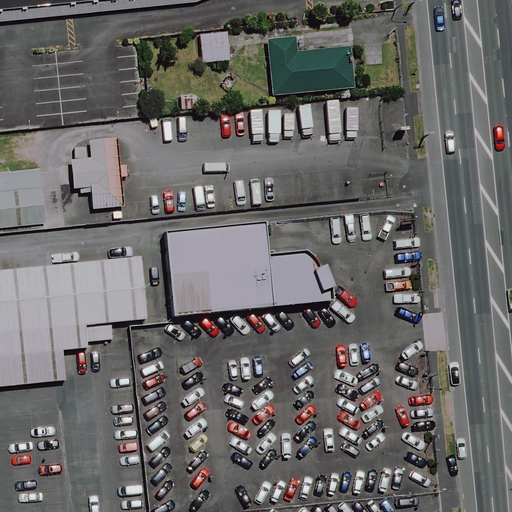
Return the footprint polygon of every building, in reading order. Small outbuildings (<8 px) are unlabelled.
[(0,0),(0,25),(193,5),(207,0),(206,0),(0,0)] [(229,62),(227,34),(199,37),(202,65),(229,62)] [(364,51),(284,58),(288,103),(368,97),(364,51)] [(198,96),(181,96),(181,111),(198,111),(198,96)] [(113,136),(88,138),(89,159),(71,160),(74,195),(92,193),(93,211),(119,210),(113,136)] [(53,179),(4,185),(10,237),(59,232),(53,179)] [(279,231),(184,240),(192,324),(348,309),(340,283),(322,261),(283,266),(279,231)] [(156,270),(0,287),(0,399),(86,389),(83,363),(110,360),(108,337),(163,330),(156,270)]
